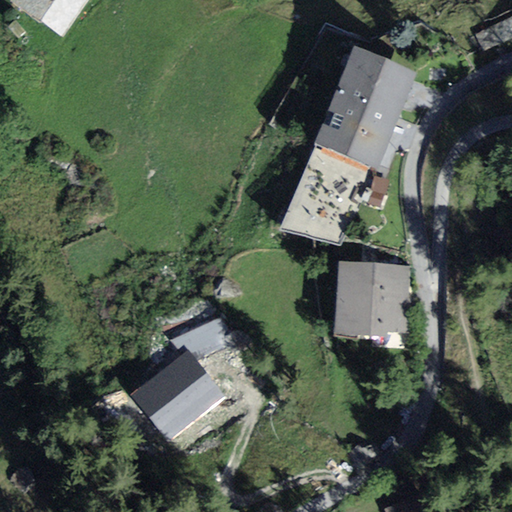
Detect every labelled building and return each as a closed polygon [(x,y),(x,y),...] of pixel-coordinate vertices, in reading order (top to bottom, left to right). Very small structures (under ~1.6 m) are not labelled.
[(78,0),(5,0),(4,2),(56,35),(78,0)] [(486,53),(511,38),(511,18),(478,37),(486,53)] [(346,251),(403,78),(335,56),(279,229),(346,251)] [(403,269),(334,266),(331,331),(406,334),(407,300),(402,302),(403,269)] [(167,434),(228,401),(197,346),(136,380),(167,434)]
